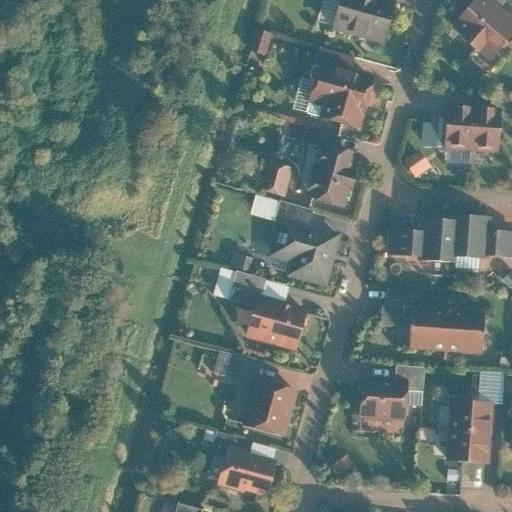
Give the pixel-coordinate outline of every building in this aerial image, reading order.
[(390,43),(400,4),(384,0),(345,0),(337,31),(390,43)] [(511,15),(494,0),(468,0),(452,20),(491,54),(511,29),(511,15)] [(248,51),(265,56),(272,34),(254,29),(248,51)] [(363,128),(379,81),(324,64),(312,100),(325,104),(321,115),(363,128)] [(475,104),(448,102),(444,146),(472,148),(475,104)] [(501,107),(475,104),(472,148),(498,150),(501,107)] [(323,141),(339,146),(342,135),(308,125),(304,136),(323,141)] [(348,205),(362,152),(339,146),(323,141),(308,194),(348,205)] [(419,148),(403,159),(415,176),(431,165),(419,148)] [(293,167),(271,161),(264,187),(287,193),(293,167)] [(329,285),(344,232),(311,223),(315,207),(283,198),(278,218),(282,219),(271,255),(293,262),(290,274),(329,285)] [(511,228),(488,227),(489,214),(453,213),(451,254),(486,256),(487,254),(511,254),(511,228)] [(451,254),(453,216),(420,215),(419,228),(388,227),(387,254),(418,255),(418,257),(450,258),(451,254)] [(219,268),(214,295),(230,298),(235,271),(219,268)] [(233,296),(254,302),(259,303),(266,278),(239,270),(233,296)] [(398,321),(410,322),(410,316),(412,290),(386,289),(386,304),(383,304),(382,325),(398,325),(398,321)] [(244,335),(295,351),(305,318),(259,303),(254,302),(244,335)] [(447,318),(410,316),(410,322),(409,352),(446,353),(447,318)] [(484,320),(447,318),(446,353),(483,355),(484,320)] [(258,358),(236,352),(230,375),(252,381),(258,358)] [(396,366),(396,382),(408,383),(408,390),(422,390),(422,368),(396,366)] [(359,381),(357,420),(406,422),(408,390),(408,383),(396,382),(359,381)] [(240,426),(285,438),(297,396),(251,384),(240,426)] [(483,436),(486,405),(452,402),(449,432),(483,436)] [(480,467),(483,436),(449,432),(446,463),(480,467)] [(351,466),(339,448),(326,457),(338,475),(351,466)] [(267,494),(275,459),(225,449),(218,483),(267,494)] [(442,479),(430,467),(420,477),(432,489),(442,479)] [(172,511),(200,511),(202,509),(176,501),(172,511)]
